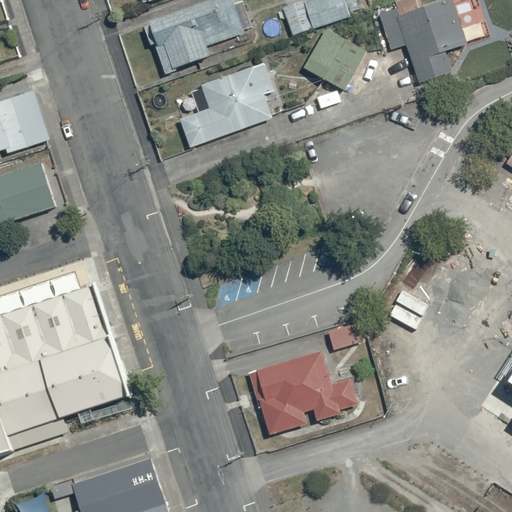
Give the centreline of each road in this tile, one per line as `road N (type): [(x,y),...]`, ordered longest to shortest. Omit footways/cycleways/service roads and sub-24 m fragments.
road 1 (unclassified): [(168,342),(367,269),(397,237),(467,121),(511,92)]
road 2 (residential): [(168,342),(56,0)]
road 3 (residential): [(222,511),(168,342)]
